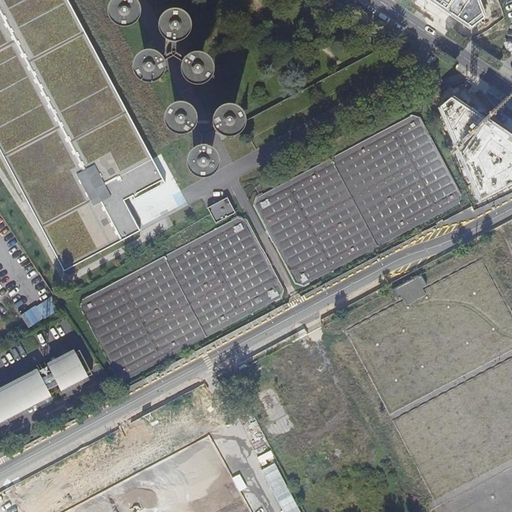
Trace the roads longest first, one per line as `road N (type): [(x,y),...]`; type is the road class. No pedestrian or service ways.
road 1 (residential): [(511,207),(384,266),(0,480)]
road 2 (unknown): [(282,511),(202,368)]
road 3 (secondary): [(499,81),(378,0)]
